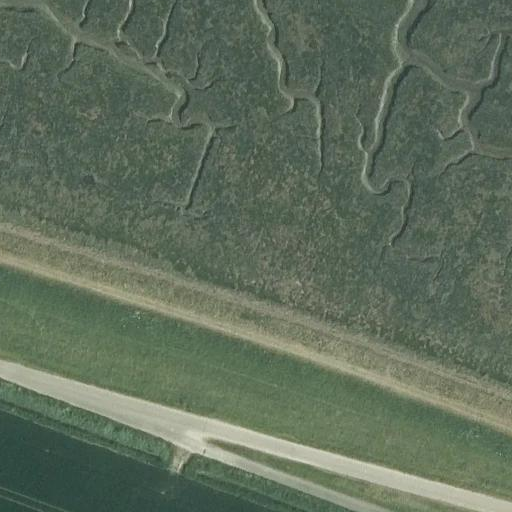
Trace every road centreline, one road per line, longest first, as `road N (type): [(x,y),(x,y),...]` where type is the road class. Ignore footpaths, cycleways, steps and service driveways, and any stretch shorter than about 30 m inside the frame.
road 1 (unclassified): [(488,511),(247,444),(178,438)]
road 2 (unclassified): [(374,511),(178,438)]
road 3 (unclassified): [(178,438),(0,374)]
